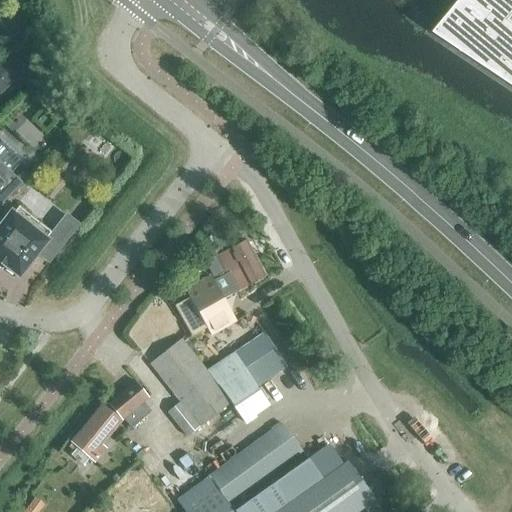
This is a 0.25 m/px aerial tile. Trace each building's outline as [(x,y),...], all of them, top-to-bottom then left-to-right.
[(511,84),(511,0),(461,0),(434,33),(511,84)] [(0,60),(0,93),(0,94),(24,73),(7,54),(0,60)] [(0,203),(19,183),(14,179),(9,174),(23,159),(3,140),(0,142),(0,203)] [(12,213),(10,211),(9,213),(0,224),(0,264),(5,268),(6,268),(16,276),(18,278),(19,276),(37,254),(48,262),(78,225),(66,215),(46,240),(46,239),(12,213)] [(256,261),(245,241),(227,250),(225,247),(214,253),(216,256),(205,262),(214,279),(224,273),(221,268),(234,261),(237,268),(245,264),(246,266),(256,261)] [(264,276),(256,261),(246,266),(245,264),(237,268),(234,261),(221,268),(224,273),(214,279),(214,280),(211,281),(209,276),(169,297),(191,336),(206,328),(210,336),(233,323),(221,299),(264,276)] [(256,388),(287,367),(264,333),(207,371),(181,339),(149,364),(180,402),(166,413),(186,438),(230,403),(243,420),(267,404),(256,388)] [(68,443),(94,464),(107,449),(102,445),(121,421),(149,399),(133,381),(105,404),(103,401),(68,443)] [(184,511),(233,511),(227,504),(301,450),(282,424),(176,501),(184,511)] [(358,511),(375,500),(347,461),(339,467),(330,456),(314,468),(310,463),(275,488),(287,505),(276,511),(358,511)] [(23,511),(38,511),(43,506),(34,499),(23,511)]
